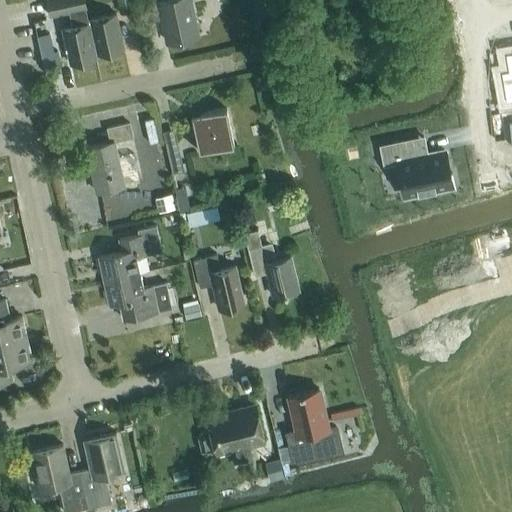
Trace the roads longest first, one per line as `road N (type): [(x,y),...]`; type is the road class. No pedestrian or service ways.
road 1 (residential): [(83,398),(21,141)]
road 2 (residential): [(83,398),(314,350)]
road 3 (residential): [(14,113),(236,64)]
